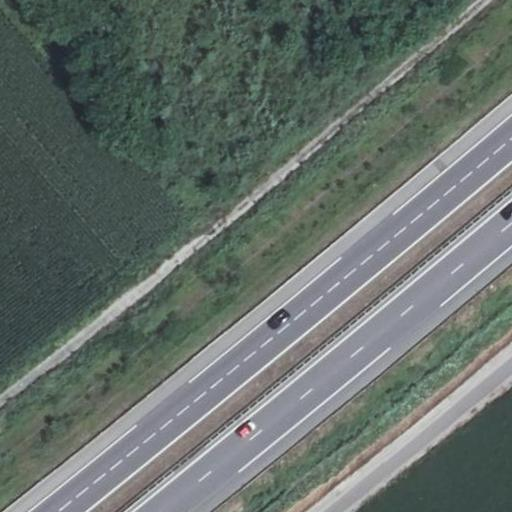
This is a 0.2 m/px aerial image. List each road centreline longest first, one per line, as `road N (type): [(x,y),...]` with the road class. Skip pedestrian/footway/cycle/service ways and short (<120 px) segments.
road 1 (motorway): [(511,135),(56,511)]
road 2 (motorway): [(163,511),(511,223)]
road 3 (unclassified): [(511,352),(314,511)]
